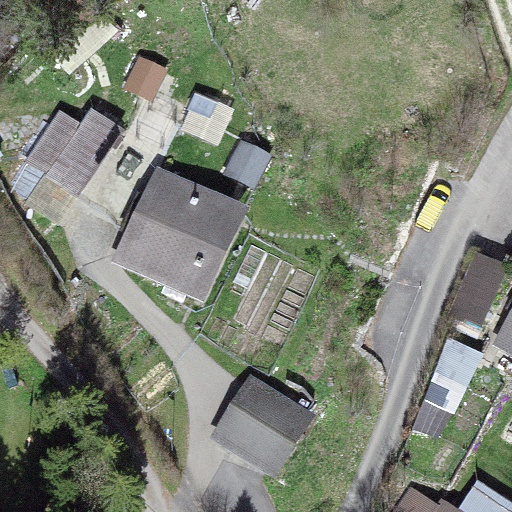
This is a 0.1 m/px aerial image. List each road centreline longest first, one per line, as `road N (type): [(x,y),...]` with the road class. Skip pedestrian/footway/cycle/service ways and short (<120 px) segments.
road 1 (residential): [(350,511),(429,304),(511,135)]
road 2 (residential): [(169,511),(0,279)]
